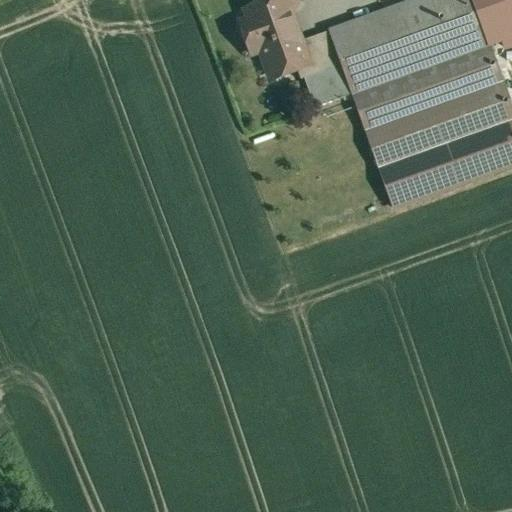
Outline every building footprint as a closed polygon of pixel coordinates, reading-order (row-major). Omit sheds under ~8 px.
[(301,43),(285,0),(277,0),(246,11),(250,21),(241,24),(252,55),(264,51),(271,69),(294,61),(301,81),(319,74),(307,41),(301,43)] [(473,0),(420,0),(330,33),(342,66),(353,95),(490,46),(473,0)] [(330,33),(307,41),(319,74),(342,66),(330,33)] [(493,52),(355,101),(368,137),(506,88),(493,52)] [(511,170),(511,104),(506,88),(368,137),(395,212),(511,170)]
